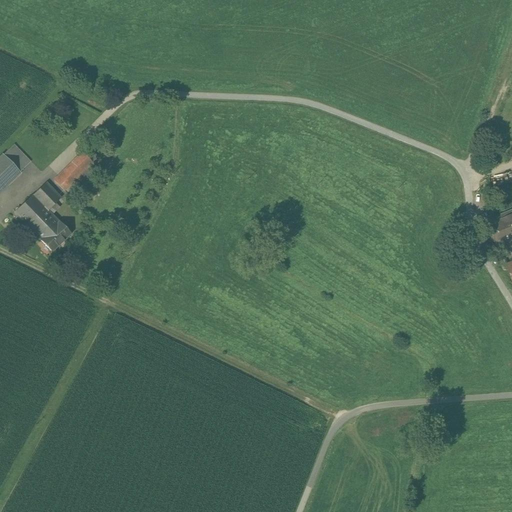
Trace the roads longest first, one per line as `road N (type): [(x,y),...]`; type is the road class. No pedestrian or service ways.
road 1 (track): [(342,417),(0,249)]
road 2 (unclassified): [(511,395),(376,405),(342,417),(299,511)]
